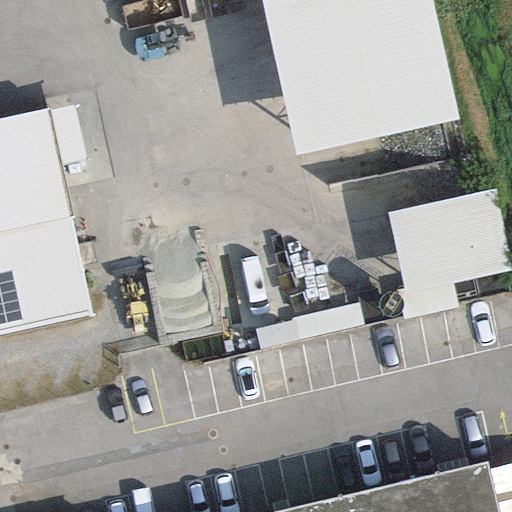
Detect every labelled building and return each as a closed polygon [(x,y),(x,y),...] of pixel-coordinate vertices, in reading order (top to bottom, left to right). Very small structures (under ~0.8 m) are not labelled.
[(258,0),(294,157),(457,120),(429,0),(258,0)] [(0,119),(0,335),(90,316),(45,110),(0,119)] [(511,271),(511,262),(495,190),(386,215),(403,293),(396,295),(401,320),(454,308),(449,286),(511,271)] [(495,511),(484,470),(483,464),(280,511),(495,511)] [(511,511),(511,464),(484,470),(495,511),(511,511)]
